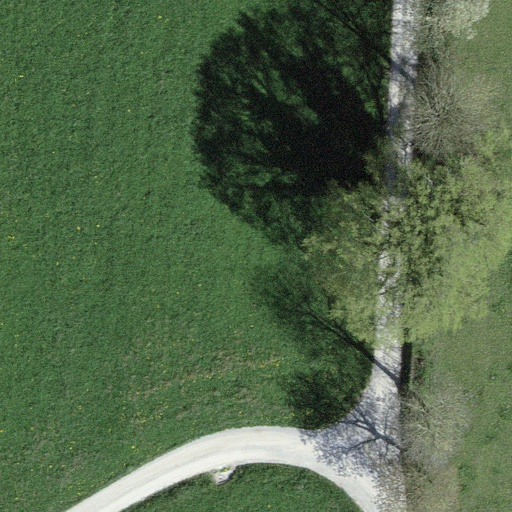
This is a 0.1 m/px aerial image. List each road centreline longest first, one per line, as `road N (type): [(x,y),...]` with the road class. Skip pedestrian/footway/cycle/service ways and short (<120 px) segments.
road 1 (track): [(382,0),(363,452)]
road 2 (track): [(116,511),(207,461),(363,452)]
